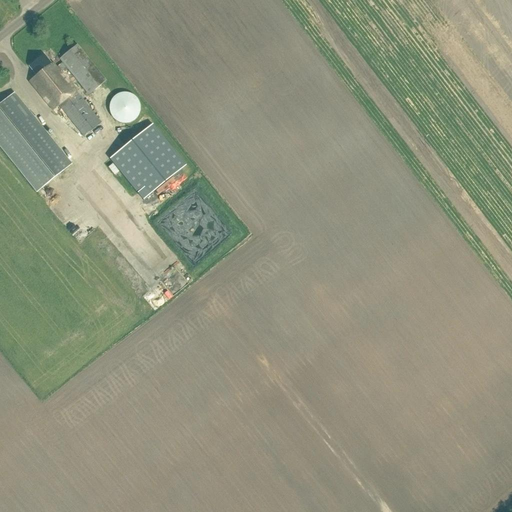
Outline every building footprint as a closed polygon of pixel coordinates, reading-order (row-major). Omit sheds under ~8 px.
[(106,80),(77,44),(59,58),(62,62),(56,66),(52,61),(50,63),(45,56),(30,67),(37,77),(31,82),(53,110),(58,105),(84,137),(101,123),(60,71),(66,66),(88,94),(106,80)] [(125,124),(127,124),(129,124),(131,123),(133,122),(135,121),(136,119),(138,117),(139,115),(139,113),(140,111),(140,109),(140,107),(139,105),(139,103),(138,101),(136,99),(135,97),(133,96),(131,95),(129,94),(127,94),(125,93),(122,94),(120,94),(118,95),(116,96),(114,97),(113,99),(112,101),(110,103),(110,105),(109,107),(109,109),(109,111),(110,113),(110,115),(112,117),(113,119),(114,121),(116,122),(118,123),(120,124),(122,124),(125,124)] [(0,146),(37,193),(72,166),(15,94),(0,106),(0,146)] [(153,125),(110,160),(143,201),(186,166),(153,125)] [(101,175),(110,166),(91,145),(81,154),(101,175)] [(128,250),(121,265),(130,269),(137,254),(128,250)]
